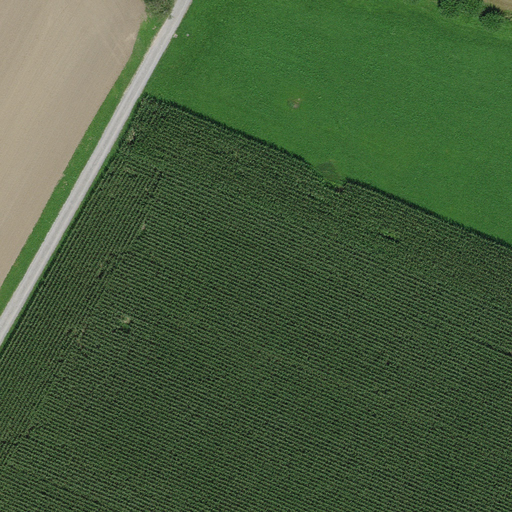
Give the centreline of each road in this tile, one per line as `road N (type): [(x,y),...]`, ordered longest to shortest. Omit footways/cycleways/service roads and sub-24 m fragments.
road 1 (track): [(185,0),(0,332)]
road 2 (track): [(511,44),(344,0)]
